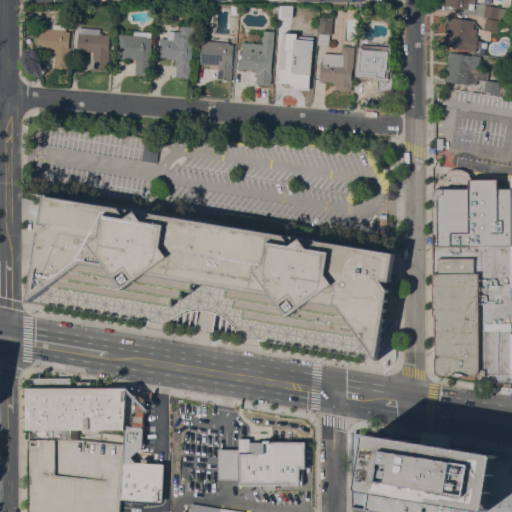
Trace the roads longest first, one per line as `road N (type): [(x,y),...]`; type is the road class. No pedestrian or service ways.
road 1 (residential): [(412,125),(7,95)]
road 2 (residential): [(411,402),(412,0)]
road 3 (tertiary): [(7,259),(6,0)]
road 4 (primary): [(332,391),(107,354)]
road 5 (residential): [(332,511),(332,391)]
